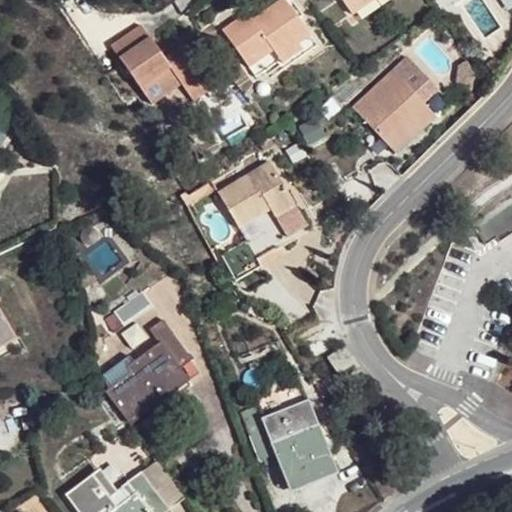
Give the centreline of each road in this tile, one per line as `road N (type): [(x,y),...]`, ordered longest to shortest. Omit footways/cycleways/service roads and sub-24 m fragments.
road 1 (residential): [(511,90),(370,235),(354,271),(354,308),(368,345),(421,392)]
road 2 (unknown): [(511,243),(467,299),(421,392)]
